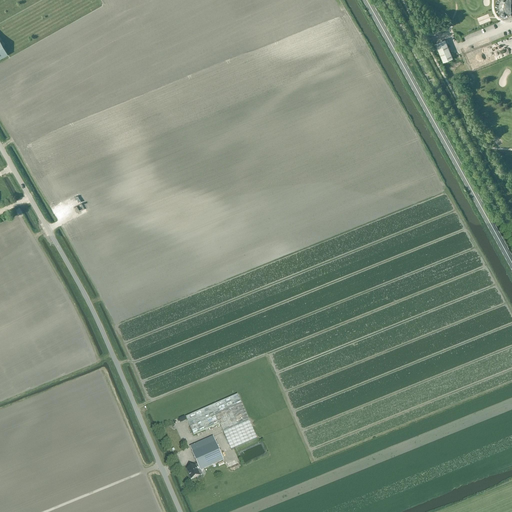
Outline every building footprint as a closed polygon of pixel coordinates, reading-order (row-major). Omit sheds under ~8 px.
[(511,0),(507,0),(506,1),(505,2),(504,3),(504,4),(503,5),(503,6),(503,7),(503,8),(503,9),(503,10),(504,11),(505,11),(505,12),(506,13),(507,13),(508,14),(509,14),(510,14),(511,14),(511,16),(511,12),(511,0)] [(445,39),(435,43),(443,62),(453,58),(445,39)] [(224,432),(249,421),(237,394),(210,406),(219,425),(220,424),(224,432)] [(194,436),(219,425),(210,406),(186,417),(194,436)] [(257,439),(249,421),(224,432),(232,450),(257,439)] [(192,453),(197,465),(200,471),(213,466),(214,467),(216,466),(215,465),(223,461),(213,437),(190,447),(193,453),(192,453)] [(200,471),(197,465),(186,470),(191,480),(202,475),(200,471)]
